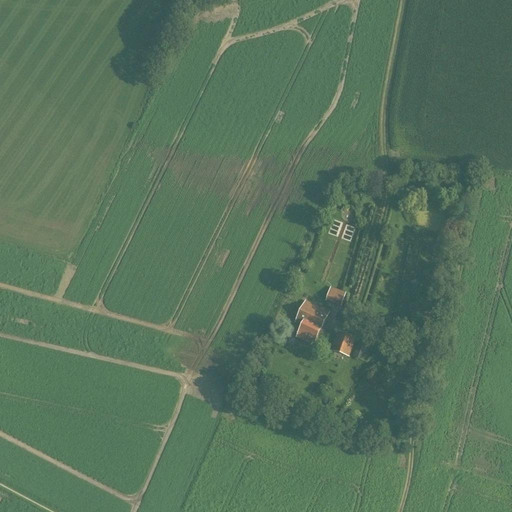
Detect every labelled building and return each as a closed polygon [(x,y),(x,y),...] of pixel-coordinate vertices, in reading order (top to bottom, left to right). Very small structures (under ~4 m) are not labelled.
[(345,306),(348,292),(331,288),(328,302),(345,306)] [(302,326),(297,337),(314,345),(328,313),(305,302),(295,323),(302,326)] [(426,326),(424,337),(436,338),(437,327),(426,326)] [(338,331),(331,351),(349,357),(356,338),(338,331)] [(353,357),(361,361),(368,343),(359,341),(353,357)]
